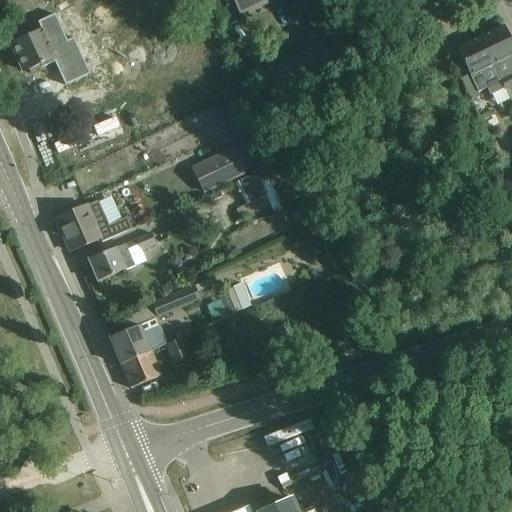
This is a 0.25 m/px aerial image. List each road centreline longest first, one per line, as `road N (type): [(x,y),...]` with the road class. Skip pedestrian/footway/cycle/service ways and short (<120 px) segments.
road 1 (unclassified): [(124,450),(511,330)]
road 2 (primary): [(124,450),(11,186)]
road 3 (unclassified): [(261,96),(466,0)]
